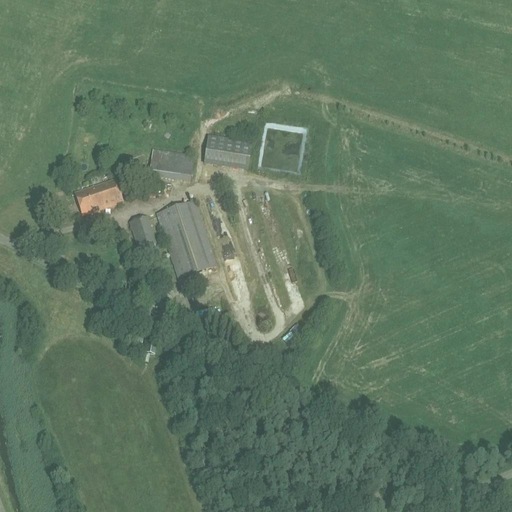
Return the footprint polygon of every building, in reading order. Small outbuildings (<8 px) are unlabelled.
[(247,171),(251,144),(208,137),(204,164),(247,171)] [(83,217),(123,204),(115,181),(75,194),(83,217)] [(154,198),(156,186),(140,183),(138,196),(154,198)] [(178,280),(217,267),(195,202),(157,215),(178,280)] [(139,251),(156,245),(148,218),(130,224),(139,251)] [(108,238),(105,239),(107,244),(110,243),(111,243),(117,241),(113,231),(106,234),(108,238)] [(239,280),(246,278),(241,265),(234,267),(239,280)] [(108,283),(111,278),(105,275),(102,281),(108,283)] [(141,346),(143,335),(137,334),(134,344),(141,346)] [(155,355),(158,337),(146,334),(142,353),(155,355)]
